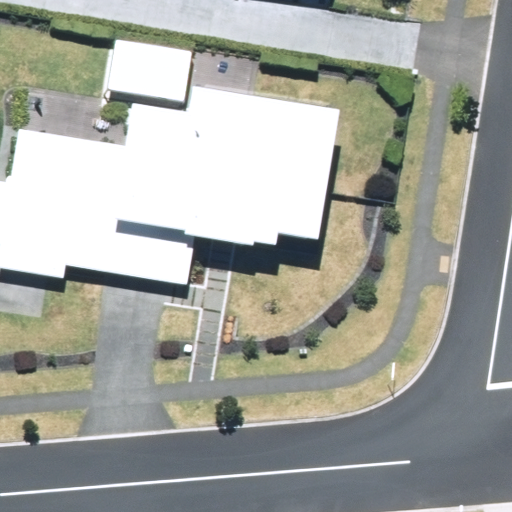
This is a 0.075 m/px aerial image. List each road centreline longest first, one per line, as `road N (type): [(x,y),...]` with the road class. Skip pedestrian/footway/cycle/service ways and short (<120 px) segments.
road 1 (residential): [(496,455),(0,496)]
road 2 (residential): [(496,455),(488,385),(511,227)]
